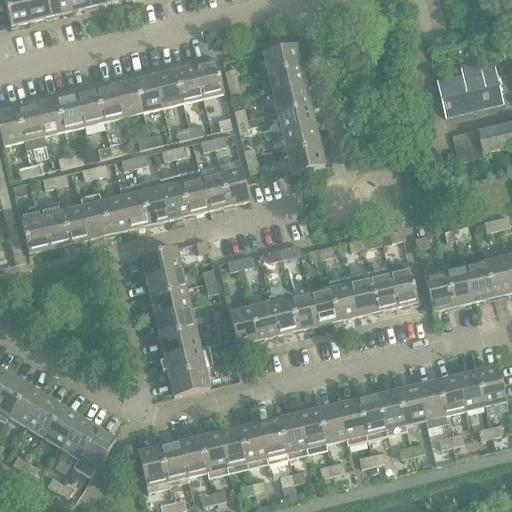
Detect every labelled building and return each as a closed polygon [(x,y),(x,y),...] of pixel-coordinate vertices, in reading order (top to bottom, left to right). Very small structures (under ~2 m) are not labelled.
[(25,0),(3,0),(11,29),(32,24),(25,0)] [(46,0),(25,0),(32,24),(52,20),(46,0)] [(67,0),(46,0),(52,20),(71,15),(67,0)] [(88,0),(67,0),(71,15),(91,10),(88,0)] [(109,0),(88,0),(91,10),(111,6),(109,0)] [(295,48),(263,56),(268,77),(300,69),(295,48)] [(195,70),(202,102),(223,97),(216,65),(195,70)] [(300,69),(268,77),(272,97),(305,89),(300,69)] [(195,70),(175,75),(182,107),(202,102),(195,70)] [(503,107),(501,97),(511,94),(511,76),(511,77),(497,81),(494,71),(436,85),(445,121),(503,107)] [(234,73),(224,75),(227,87),(237,84),(234,73)] [(175,75),(155,79),(163,112),(182,107),(175,75)] [(155,79),(135,84),(143,117),(163,112),(155,79)] [(135,84),(115,89),(123,121),(143,117),(135,84)] [(237,84),(227,87),(230,98),(240,96),(237,84)] [(115,89),(95,94),(103,126),(123,121),(115,89)] [(305,89),(272,97),(277,117),(310,109),(305,89)] [(95,94),(76,98),(83,131),(103,126),(95,94)] [(76,98),(56,103),(63,135),(83,131),(76,98)] [(56,103),(36,108),(43,140),(63,135),(56,103)] [(36,108),(16,112),(24,145),(43,140),(36,108)] [(310,109),(277,117),(282,137),(314,129),(310,109)] [(16,112),(0,116),(0,138),(3,150),(24,145),(16,112)] [(244,112),(234,115),(236,126),(247,124),(244,112)] [(229,122),(217,124),(220,135),(231,132),(229,122)] [(247,124),(236,126),(239,138),(249,136),(247,124)] [(482,158),(511,150),(511,125),(452,140),(458,167),(483,161),(482,158)] [(188,131),(191,142),(202,139),(200,129),(188,131)] [(282,137),(285,150),(281,151),(282,156),(286,156),(287,156),(319,149),(314,129),(282,137)] [(188,131),(176,134),(179,145),(191,142),(188,131)] [(148,141),(151,151),(163,148),(160,138),(148,141)] [(224,140),(212,143),(214,153),(226,150),(224,140)] [(148,141),(137,144),(139,154),(151,151),(148,141)] [(212,143),(200,146),(203,156),(214,153),(212,143)] [(109,150),(111,161),(123,158),(120,148),(109,150)] [(172,152),(175,163),(186,160),(184,149),(172,152)] [(319,149),(287,156),(292,177),(324,170),(319,149)] [(109,150),(97,153),(100,163),(111,161),(109,150)] [(172,152),(161,155),(163,165),(175,163),(172,152)] [(253,152),(243,154),(246,166),(256,164),(253,152)] [(81,157),(69,160),(72,170),(83,167),(81,157)] [(144,159),(133,162),(135,172),(147,169),(144,159)] [(69,160),(57,163),(60,173),(72,170),(69,160)] [(133,162),(121,164),(123,175),(135,172),(133,162)] [(256,164),(246,166),(249,178),(259,175),(256,164)] [(29,169),(32,180),(44,177),(41,166),(29,169)] [(93,171),(96,181),(107,179),(105,168),(93,171)] [(29,169),(18,172),(20,182),(32,180),(29,169)] [(93,171),(82,174),(84,184),(96,181),(93,171)] [(220,177),(228,210),(249,205),(241,172),(220,177)] [(198,173),(178,177),(188,219),(208,215),(200,182),(198,173)] [(178,177),(158,182),(168,224),(188,219),(178,177)] [(220,177),(200,182),(208,215),(228,210),(220,177)] [(54,181),(56,191),(68,188),(65,178),(54,181)] [(54,181),(42,183),(44,194),(56,191),(54,181)] [(158,182),(139,187),(149,229),(168,224),(158,182)] [(139,187),(119,192),(121,201),(129,233),(149,229),(139,187)] [(24,188),(12,190),(15,201),(26,198),(24,188)] [(7,192),(0,193),(0,201),(9,200),(7,192)] [(99,196),(79,201),(81,210),(89,243),(109,238),(101,206),(99,196)] [(9,200),(0,201),(0,204),(2,210),(11,208),(9,200)] [(121,201),(101,206),(109,238),(129,233),(121,201)] [(39,210),(42,220),(49,252),(69,248),(61,215),(62,215),(59,205),(39,210)] [(11,208),(2,210),(3,219),(13,217),(11,208)] [(18,215),(21,225),(28,257),(49,252),(42,220),(39,210),(18,215)] [(62,215),(61,215),(69,248),(89,243),(81,210),(62,215)] [(13,217),(3,219),(5,227),(14,225),(13,217)] [(507,221),(495,224),(498,234),(509,231),(507,221)] [(495,224),(484,226),(486,237),(498,234),(495,224)] [(16,233),(14,225),(5,227),(7,235),(16,233)] [(467,230),(456,233),(458,243),(470,240),(467,230)] [(16,233),(7,235),(9,244),(18,242),(16,233)] [(456,233),(444,236),(446,246),(458,243),(456,233)] [(400,234),(389,236),(391,247),(403,244),(400,234)] [(426,240),(415,243),(417,253),(429,250),(426,240)] [(371,241),(360,243),(362,254),(374,251),(371,241)] [(20,250),(18,242),(9,244),(11,252),(20,250)] [(360,243),(348,246),(350,256),(362,254),(360,243)] [(206,244),(196,246),(198,258),(208,256),(206,244)] [(20,250),(11,252),(13,260),(22,258),(20,250)] [(320,253),(322,263),(334,260),(331,250),(320,253)] [(176,251),(141,259),(145,280),(181,272),(176,251)] [(278,253),(280,264),(292,261),(290,251),(278,253)] [(278,253),(266,256),(269,266),(280,264),(278,253)] [(320,253),(308,256),(311,266),(322,263),(320,253)] [(511,296),(511,293),(504,261),(502,253),(483,258),(484,266),(493,301),(511,296)] [(24,266),(22,258),(13,260),(15,269),(24,266)] [(250,260),(238,263),(241,273),(252,270),(250,260)] [(238,263),(227,266),(229,276),(241,273),(238,263)] [(408,266),(386,271),(388,279),(389,278),(397,311),(418,306),(408,266)] [(484,266),(465,270),(473,306),(493,301),(484,266)] [(453,311),(445,275),(443,269),(422,274),(432,316),(453,311)] [(465,270),(445,275),(453,311),(473,306),(465,270)] [(367,275),(369,283),(377,315),(397,311),(389,278),(388,279),(386,271),(367,275)] [(181,272),(145,280),(150,300),(186,292),(181,272)] [(213,273),(202,275),(205,287),(215,285),(213,273)] [(367,275),(347,280),(357,320),(377,315),(369,283),(367,275)] [(347,280),(327,285),(329,293),(337,325),(357,320),(347,280)] [(215,285),(205,287),(208,299),(218,296),(215,285)] [(186,292),(150,300),(155,320),(190,312),(186,292)] [(329,293),(309,297),(317,330),(337,325),(329,293)] [(288,294),(268,299),(269,307),(277,339),(297,334),(290,302),(288,294)] [(317,330),(309,297),(290,302),(297,334),(317,330)] [(269,307),(250,311),(258,344),(277,339),(269,307)] [(250,311),(229,316),(237,349),(258,344),(250,311)] [(190,312),(155,320),(160,340),(195,331),(190,312)] [(222,313),(212,315),(214,327),(225,324),(222,313)] [(225,324),(214,327),(217,339),(227,336),(225,324)] [(195,331),(160,340),(164,360),(200,351),(195,331)] [(200,351),(164,360),(169,379),(204,371),(212,369),(207,349),(200,351)] [(231,352),(221,355),(224,366),(234,364),(231,352)] [(234,364),(224,366),(227,378),(237,376),(234,364)] [(476,375),(484,410),(486,418),(507,413),(497,370),(476,375)] [(0,371),(0,394),(10,378),(0,371)] [(204,371),(169,379),(174,400),(209,392),(204,371)] [(476,375),(456,380),(465,415),(484,410),(476,375)] [(10,378),(0,394),(0,423),(4,427),(8,420),(27,389),(10,378)] [(456,380),(436,384),(445,420),(465,415),(456,380)] [(436,384),(416,389),(425,425),(445,420),(436,384)] [(27,389),(8,420),(26,431),(45,400),(27,389)] [(416,389),(396,394),(405,429),(425,425),(416,389)] [(396,394),(377,399),(387,440),(407,435),(405,429),(396,394)] [(377,399),(357,403),(367,445),(387,440),(377,399)] [(45,400),(26,431),(43,441),(62,410),(45,400)] [(357,403),(337,408),(345,443),(347,450),(367,445),(357,403)] [(337,408),(317,413),(326,448),(345,443),(337,408)] [(62,410),(43,441),(60,452),(80,421),(62,410)] [(327,454),(326,448),(317,413),(297,417),(307,459),(327,454)] [(297,417),(277,422),(287,464),(307,459),(297,417)] [(80,421),(60,452),(78,463),(97,432),(80,421)] [(277,422),(258,427),(268,468),(287,464),(277,422)] [(258,427),(238,432),(248,473),(268,468),(258,427)] [(489,431),(492,441),(503,439),(501,428),(489,431)] [(489,431),(478,434),(480,444),(492,441),(489,431)] [(90,482),(88,484),(90,485),(115,443),(97,432),(78,463),(72,471),(90,482)] [(238,432),(218,436),(228,478),(248,473),(238,432)] [(218,436),(198,441),(207,476),(208,482),(228,478),(218,436)] [(461,438),(450,441),(452,451),(464,448),(461,438)] [(187,481),(207,476),(198,441),(178,446),(187,481)] [(450,441),(438,443),(440,454),(452,451),(450,441)] [(167,486),(166,486),(168,491),(169,490),(188,486),(187,481),(178,446),(158,450),(167,486)] [(422,447),(410,450),(413,460),(424,457),(422,447)] [(166,486),(167,486),(158,450),(137,455),(148,498),(149,498),(149,497),(168,492),(168,493),(169,493),(169,490),(168,491),(166,486)] [(410,450),(398,453),(401,463),(413,460),(410,450)] [(370,459),(373,470),(384,467),(382,457),(370,459)] [(370,459),(359,462),(361,472),(373,470),(370,459)] [(17,460),(12,469),(22,475),(28,466),(17,460)] [(28,466),(22,475),(32,481),(38,472),(28,466)] [(331,469),(333,479),(345,476),(342,466),(331,469)] [(331,469),(319,471),(321,482),(333,479),(331,469)] [(291,478),(293,488),(305,486),(303,475),(291,478)] [(291,478),(279,481),(282,491),(293,488),(291,478)] [(52,481),(47,490),(57,497),(63,488),(52,481)] [(251,488),(254,498),(265,495),(263,485),(251,488)] [(63,488),(57,497),(67,503),(73,494),(63,488)] [(251,488),(240,490),(242,501),(254,498),(251,488)] [(212,497),(214,507),(226,505),(223,494),(212,497)] [(212,497),(200,500),(202,510),(214,507),(212,497)]
